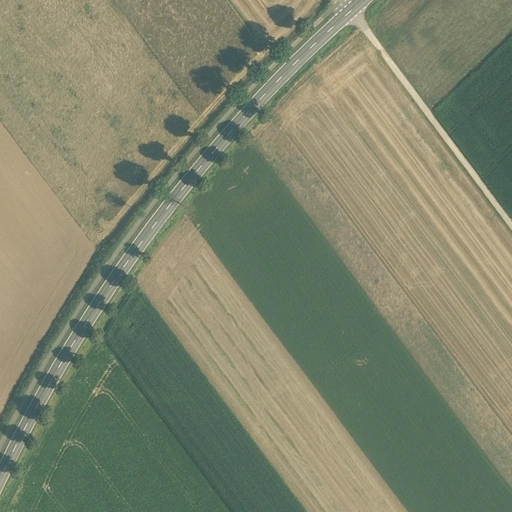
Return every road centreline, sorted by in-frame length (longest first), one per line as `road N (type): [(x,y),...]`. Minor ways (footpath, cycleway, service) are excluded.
road 1 (tertiary): [(0,477),(85,323),(151,227),(232,130),(363,0)]
road 2 (track): [(511,228),(350,12)]
road 3 (track): [(0,125),(94,250)]
